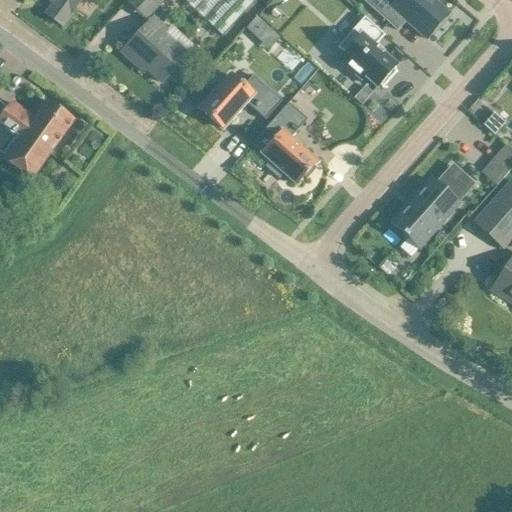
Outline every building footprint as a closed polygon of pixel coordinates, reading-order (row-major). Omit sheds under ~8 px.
[(102,0),(57,0),(46,16),(62,28),(82,0),(91,0),(98,5),(102,0)] [(130,0),(127,3),(146,21),(165,0),(167,0),(173,5),(177,0),(130,0)] [(187,0),(185,2),(222,37),(255,2),(253,0),(187,0)] [(404,21),(426,40),(448,15),(430,0),(397,0),(397,1),(395,0),(361,0),(396,31),(404,21)] [(263,24),(256,18),(246,29),(252,35),(263,24)] [(384,36),(364,18),(337,48),(345,55),(340,62),(361,81),(364,77),(377,89),(379,86),(382,89),(397,73),(394,70),(396,68),(383,56),(384,54),(383,53),(383,54),(378,49),(379,49),(378,48),(376,50),(374,48),(384,36)] [(150,23),(122,54),(136,66),(139,62),(162,84),(187,57),(166,38),(150,23)] [(231,79),(201,113),(223,133),(246,107),(265,124),(282,105),(253,79),(243,90),(231,79)] [(374,95),(366,88),(355,101),(363,108),(374,95)] [(31,180),(73,121),(47,102),(34,121),(11,104),(0,118),(0,127),(20,141),(5,163),(31,180)] [(273,121),(252,146),(270,162),(266,168),(279,179),(284,174),(296,186),(304,177),(307,180),(316,170),(313,167),(316,164),(290,141),(307,121),(288,105),(273,121)] [(457,204),(474,185),(462,175),(454,184),(445,175),(436,185),(432,181),(415,200),(412,197),(411,198),(414,201),(392,226),(403,236),(402,237),(406,241),(399,249),(410,259),(458,205),(457,204)] [(504,250),(511,240),(511,184),(510,182),(477,220),(474,223),(504,250)] [(511,260),(502,275),(492,292),(507,301),(510,297),(511,298),(511,260)]
